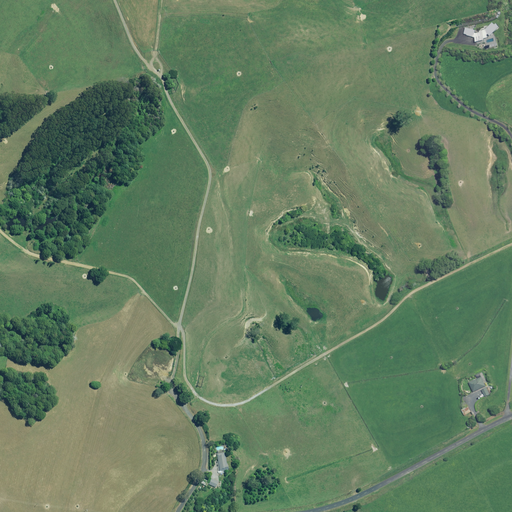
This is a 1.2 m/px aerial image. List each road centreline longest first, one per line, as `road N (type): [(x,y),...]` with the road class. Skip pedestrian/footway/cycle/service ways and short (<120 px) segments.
road 1 (residential): [(177,511),(204,458),(199,431),(169,387),(169,364),(206,166),(119,0)]
road 2 (unclassified): [(310,511),(365,493),(511,416)]
